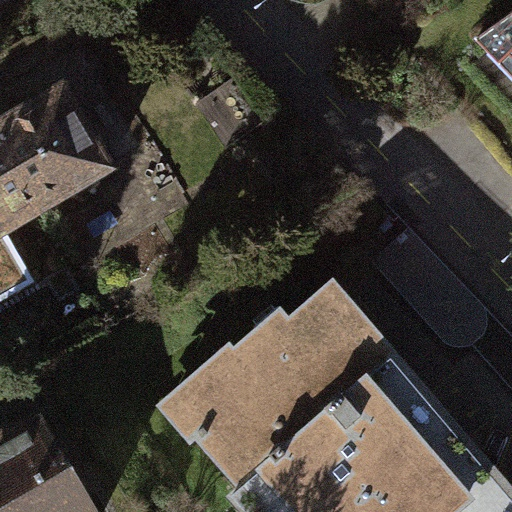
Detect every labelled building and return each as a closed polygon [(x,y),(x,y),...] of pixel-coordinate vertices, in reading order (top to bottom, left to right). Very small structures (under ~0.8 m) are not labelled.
[(0,0),(0,8),(13,0),(0,0)] [(511,13),(475,40),(511,77),(511,13)] [(101,74),(0,134),(0,261),(157,166),(101,74)] [(511,511),(511,492),(327,279),(164,419),(244,511),(511,511)] [(55,403),(0,436),(0,511),(121,511),(123,511),(55,403)]
